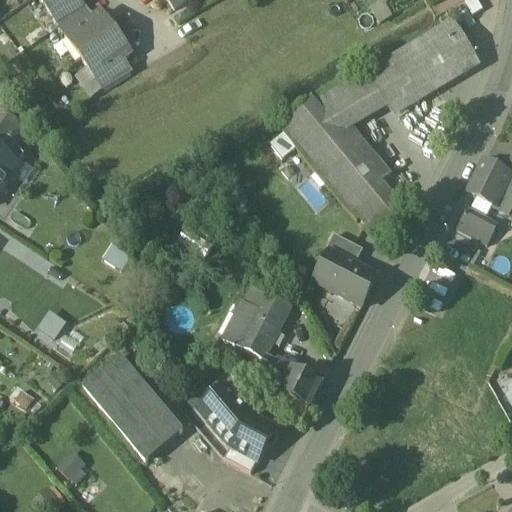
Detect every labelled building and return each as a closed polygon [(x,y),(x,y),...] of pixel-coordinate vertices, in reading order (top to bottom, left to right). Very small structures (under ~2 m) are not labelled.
[(40,0),(37,2),(52,24),(77,5),(84,0),(40,0)] [(163,0),(174,15),(193,0),(163,0)] [(77,5),(52,24),(59,33),(84,15),(77,5)] [(84,15),(59,33),(66,43),(91,25),(84,15)] [(91,25),(66,43),(81,64),(115,39),(100,18),(91,25)] [(453,25),(435,36),(456,71),(474,60),(453,25)] [(435,36),(367,76),(385,108),(387,111),(456,71),(435,36)] [(115,39),(81,64),(96,85),(122,67),(131,60),(115,39)] [(122,67),(96,85),(103,95),(130,79),(122,67)] [(367,76),(315,107),(339,136),(385,108),(367,76)] [(311,102),(280,127),(374,240),(404,215),(339,136),(315,107),(311,102)] [(1,119),(0,120),(0,157),(19,169),(26,157),(12,148),(22,132),(1,119)] [(0,197),(19,169),(0,157),(0,197)] [(511,179),(483,164),(467,197),(495,210),(505,191),(511,179)] [(511,194),(505,191),(495,210),(509,217),(511,210),(511,194)] [(494,234),(464,218),(456,234),(486,250),(494,234)] [(362,254),(334,240),(325,257),(328,258),(329,257),(354,270),(362,254)] [(354,270),(329,257),(328,258),(313,288),(361,312),(376,282),(354,270)] [(236,320),(226,314),(214,337),(224,341),(222,344),(236,352),(265,298),(251,290),(236,320)] [(265,298),(236,352),(248,358),(263,365),(266,360),(291,311),(265,298)] [(51,315),(40,334),(58,345),(69,326),(51,315)] [(263,365),(248,358),(246,362),(252,364),(249,370),(258,375),(263,365)] [(321,388),(266,360),(263,365),(258,375),(270,381),(267,386),(273,389),(270,394),(308,413),(321,388)] [(182,436),(119,361),(83,391),(146,466),(182,436)] [(462,361),(432,378),(460,429),(490,412),(462,361)] [(226,390),(243,411),(252,405),(235,383),(226,390)] [(230,451),(258,466),(275,435),(250,421),(243,411),(226,390),(197,414),(227,450),(230,451)] [(251,479),(258,466),(230,451),(223,464),(251,479)] [(74,486),(89,469),(72,453),(56,470),(74,486)]
